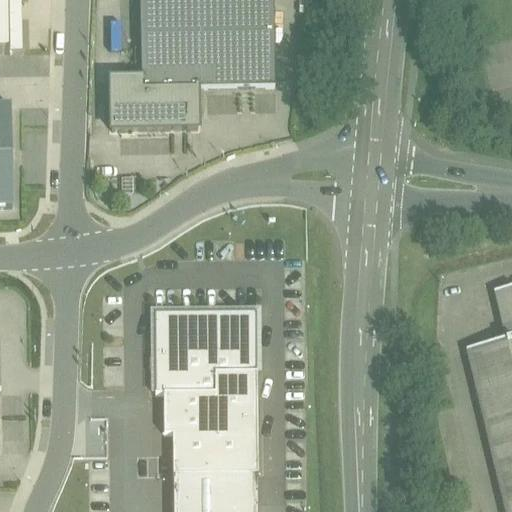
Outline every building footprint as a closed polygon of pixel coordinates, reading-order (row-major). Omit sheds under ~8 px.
[(11,0),(0,0),(0,57),(13,57),(11,0)] [(274,0),(141,0),(142,88),(143,94),(205,93),(276,91),(274,0)] [(143,94),(142,88),(112,89),(114,142),(207,139),(205,93),(143,94)] [(11,110),(0,110),(0,212),(13,212),(11,110)] [(511,511),(511,290),(496,295),(507,343),(468,353),(506,511),(511,511)] [(257,317),(156,318),(156,362),(151,362),(151,375),(156,375),(156,398),(164,398),(217,398),(217,378),(257,377),(258,377),(257,317)] [(217,398),(164,398),(165,439),(173,439),(173,511),(258,511),(257,377),(217,378),(217,398)]
